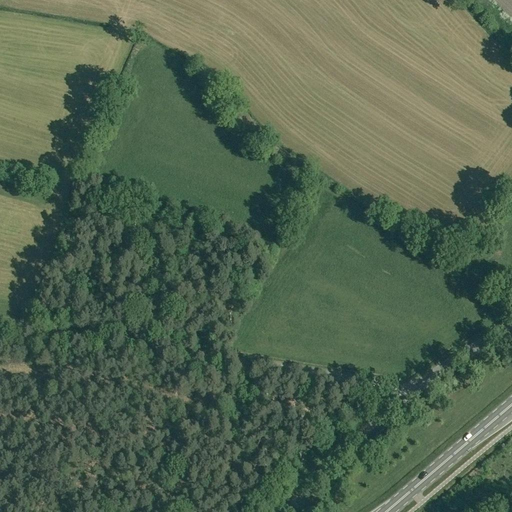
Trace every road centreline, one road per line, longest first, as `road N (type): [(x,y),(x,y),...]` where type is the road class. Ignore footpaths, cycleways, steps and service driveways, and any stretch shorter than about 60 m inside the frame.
road 1 (tertiary): [(413,390),(0,322)]
road 2 (unclassified): [(288,511),(413,390)]
road 3 (secondary): [(389,511),(511,406)]
